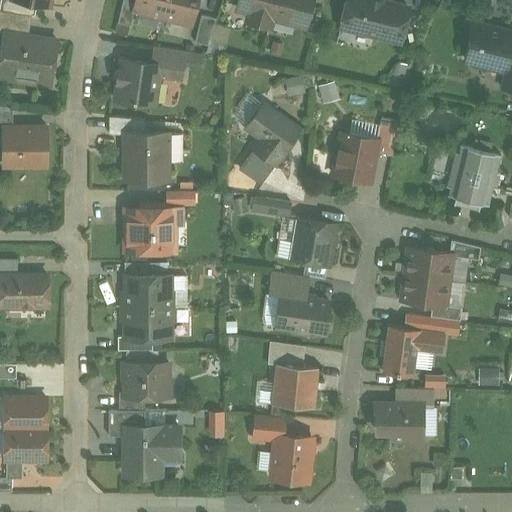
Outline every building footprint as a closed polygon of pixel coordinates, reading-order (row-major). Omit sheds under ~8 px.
[(37,3),(19,0),(0,0),(0,3),(0,10),(31,15),(34,15),(37,3)] [(135,0),(122,0),(117,23),(130,26),(134,10),(133,9),(135,0)] [(166,0),(135,0),(133,9),(134,10),(162,16),(166,0)] [(197,0),(166,0),(162,16),(192,23),(197,0)] [(239,0),(237,8),(250,12),(247,21),(269,27),(272,17),(305,26),(306,18),(309,17),(312,5),(311,2),(311,0),(239,0)] [(387,2),(378,0),(346,0),(340,26),(379,35),(387,2)] [(409,7),(387,2),(379,35),(400,41),(409,7)] [(0,10),(0,32),(4,33),(4,32),(28,36),(31,15),(0,10)] [(216,18),(201,14),(195,41),(208,45),(216,18)] [(511,51),(511,32),(474,23),(465,58),(471,59),(474,64),(488,68),(492,65),(506,68),(508,68),(511,53),(511,51)] [(28,36),(4,32),(4,33),(0,58),(0,76),(50,84),(57,40),(28,36)] [(187,50),(153,45),(150,63),(161,64),(159,76),(182,80),(187,50)] [(511,52),(511,53),(508,68),(506,68),(502,87),(511,89),(511,52)] [(150,63),(120,58),(119,69),(114,72),(113,79),(117,82),(114,99),(155,105),(159,76),(161,64),(150,63)] [(298,128),(260,101),(251,113),(254,116),(246,127),(261,138),(254,148),(276,163),(284,151),(282,150),(298,128)] [(12,107),(0,105),(0,128),(3,128),(3,126),(13,126),(12,107)] [(145,119),(109,115),(109,133),(125,133),(125,132),(145,132),(145,119)] [(398,120),(381,117),(378,132),(396,136),(398,120)] [(13,126),(3,126),(3,128),(3,165),(47,165),(47,127),(13,126)] [(377,138),(342,131),(339,151),(335,153),(334,160),(336,163),(334,176),(368,182),(374,152),(377,138)] [(145,132),(125,132),(125,133),(125,178),(167,178),(167,133),(145,132)] [(396,136),(378,132),(377,138),(374,152),(392,155),(396,136)] [(501,155),(460,145),(460,146),(458,153),(455,152),(446,186),(450,187),(448,195),(448,194),(447,195),(456,197),(454,205),(479,211),(481,203),(489,205),(489,204),(493,188),(496,189),(500,173),(496,172),(501,156),(501,155)] [(276,163),(254,148),(249,155),(257,160),(248,173),(262,183),(276,163)] [(257,160),(249,155),(240,168),(248,173),(257,160)] [(194,190),(166,190),(166,203),(194,204),(194,190)] [(290,201),(255,195),(253,209),(288,215),(290,201)] [(161,203),(140,202),(140,207),(125,207),(125,250),(176,250),(176,240),(173,240),(173,224),(182,224),(182,208),(161,207),(161,203)] [(334,224),(299,218),(297,233),(293,235),(291,242),(295,247),(300,248),(298,260),(327,265),(334,224)] [(480,247),(451,240),(449,252),(453,253),(453,256),(479,260),(480,247)] [(449,252),(407,247),(400,300),(432,305),(446,306),(446,305),(453,256),(453,253),(449,252)] [(17,259),(0,259),(0,274),(17,274),(17,259)] [(152,262),(125,262),(125,275),(152,275),(152,262)] [(308,276),(273,270),(270,294),(280,296),(281,291),(306,295),(308,276)] [(17,274),(0,274),(0,306),(47,306),(47,274),(17,274)] [(152,275),(125,275),(125,306),(171,306),(171,275),(152,275)] [(306,295),(281,291),(280,296),(276,326),(293,329),(293,332),(310,334),(310,331),(325,333),(329,301),(315,299),(315,296),(306,295)] [(462,307),(446,305),(446,306),(432,305),(430,316),(459,320),(460,320),(462,307)] [(171,306),(125,306),(125,337),(152,338),(171,338),(171,306)] [(430,316),(406,313),(404,327),(445,333),(457,335),(459,320),(430,316)] [(404,327),(389,325),(382,372),(413,376),(417,349),(442,353),(445,333),(404,327)] [(152,338),(125,337),(118,336),(118,350),(152,350),(152,338)] [(305,346),(270,341),(267,364),(276,364),(276,363),(303,366),(305,346)] [(169,362),(125,362),(125,392),(124,396),(144,396),(168,396),(169,362)] [(16,364),(0,363),(0,377),(16,378),(16,364)] [(303,366),(276,363),(276,364),(272,403),(314,407),(318,367),(303,366)] [(499,369),(479,369),(479,386),(499,386),(499,369)] [(445,386),(445,376),(425,376),(425,386),(445,386)] [(417,388),(395,387),(395,403),(417,403),(417,388)] [(431,388),(417,388),(417,403),(423,403),(423,404),(431,404),(431,388)] [(144,396),(124,396),(125,392),(119,392),(118,410),(144,410),(144,396)] [(46,397),(6,397),(6,428),(46,429),(46,397)] [(395,403),(375,402),(375,419),(377,419),(377,432),(402,432),(402,439),(422,440),(423,404),(423,403),(417,403),(395,403)] [(118,410),(109,410),(109,436),(125,436),(125,426),(145,426),(144,410),(118,410)] [(225,412),(210,412),(209,435),(224,436),(225,412)] [(286,417),(255,414),(253,438),(276,440),(276,434),(284,435),(286,417)] [(145,426),(125,426),(125,436),(124,474),(160,474),(161,449),(179,449),(179,427),(145,426)] [(46,429),(6,428),(5,460),(6,460),(22,460),(46,460),(46,429)] [(284,435),(276,434),(276,440),(272,478),(307,481),(311,437),(284,435)] [(6,478),(0,477),(0,491),(12,492),(12,479),(22,479),(22,460),(6,460),(6,478)] [(463,467),(451,467),(451,479),(463,479),(463,467)]
